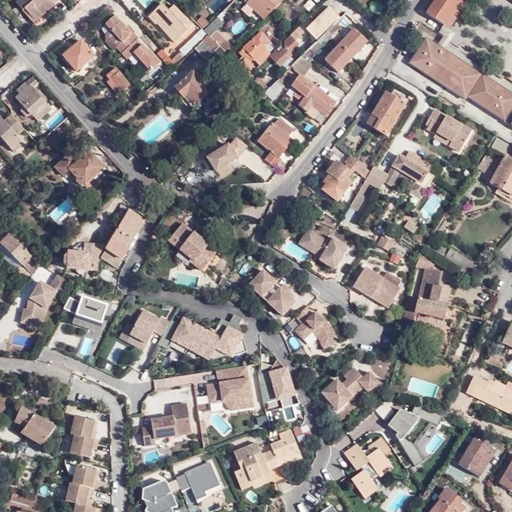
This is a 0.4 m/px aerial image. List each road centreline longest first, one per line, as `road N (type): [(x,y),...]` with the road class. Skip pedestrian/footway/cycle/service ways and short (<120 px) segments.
road 1 (unknown): [(157,196),(199,220),(268,233),(355,320),(377,330)]
road 2 (residential): [(30,57),(157,196)]
road 3 (residential): [(282,188),(388,36)]
